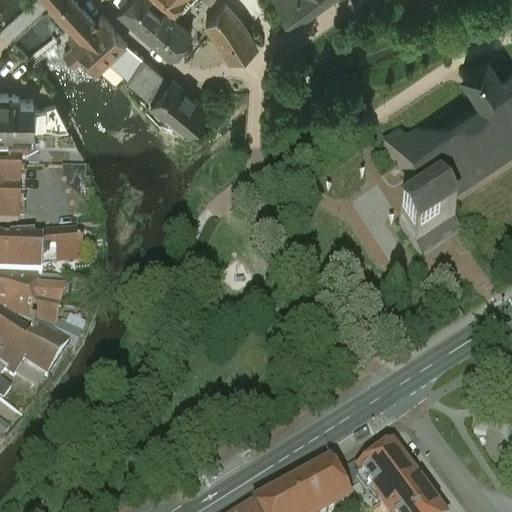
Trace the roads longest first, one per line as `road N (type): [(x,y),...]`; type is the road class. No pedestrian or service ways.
road 1 (residential): [(398,388),(257,211),(248,65)]
road 2 (secondary): [(398,388),(194,511)]
road 3 (residential): [(100,0),(173,69),(207,76),(248,65)]
road 4 (residential): [(487,511),(398,388)]
road 5 (secondary): [(511,310),(398,388)]
road 6 (residential): [(248,65),(354,0)]
